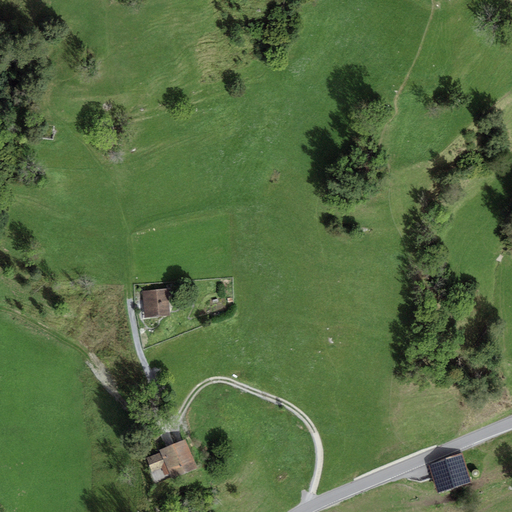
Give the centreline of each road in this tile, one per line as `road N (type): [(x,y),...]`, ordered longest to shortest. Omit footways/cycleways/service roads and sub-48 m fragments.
road 1 (track): [(310,507),(321,464),(316,433),(280,400),(207,381),(171,431),(129,295)]
road 2 (unclassified): [(511,424),(303,511)]
road 3 (track): [(0,310),(69,344),(154,427),(171,431)]
